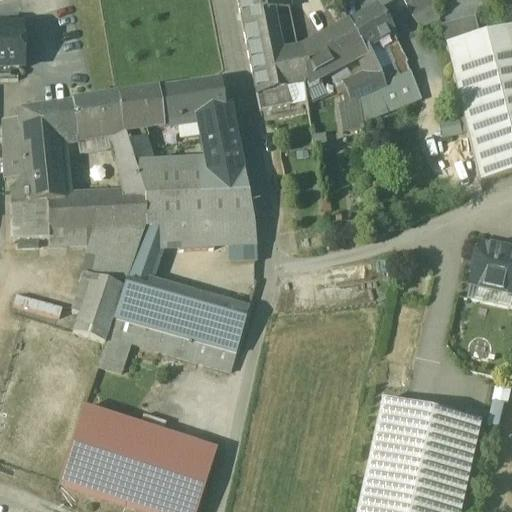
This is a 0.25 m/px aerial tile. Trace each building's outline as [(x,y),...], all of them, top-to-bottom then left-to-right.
[(288,0),(237,0),(257,95),(287,89),(305,85),(299,54),(281,57),(273,13),(290,10),(288,0)] [(432,0),(402,0),(414,19),(436,6),(432,0)] [(377,10),(350,25),(357,41),(361,39),(367,51),(368,52),(369,52),(395,39),(377,10)] [(475,20),(442,28),(447,48),(480,39),(475,20)] [(350,25),(320,43),(339,72),(354,64),(351,59),(360,55),(367,51),(361,39),(357,41),(350,25)] [(0,27),(0,72),(19,72),(22,69),(21,33),(18,31),(7,31),(5,28),(0,27)] [(447,48),(446,48),(481,185),(511,176),(511,31),(480,39),(447,48)] [(395,39),(369,52),(379,74),(385,89),(379,92),(389,114),(421,100),(407,64),(407,63),(395,39)] [(320,43),(301,53),(308,88),(339,72),(320,43)] [(367,51),(360,55),(370,77),(379,74),(369,52),(368,52),(367,51)] [(370,77),(345,87),(351,103),(351,104),(360,100),(379,92),(385,89),(379,74),(370,77)] [(220,85),(158,94),(163,129),(199,123),(201,138),(232,133),(228,111),(225,111),(220,85)] [(287,89),(257,95),(261,113),(291,107),(287,89)] [(158,94),(117,100),(122,135),(123,135),(140,133),(163,129),(158,94)] [(117,100),(56,109),(59,145),(77,142),(77,143),(122,135),(117,100)] [(360,100),(351,104),(351,103),(341,107),(345,134),(361,132),(361,133),(364,133),(364,132),(365,132),(360,100)] [(56,109),(19,115),(20,126),(27,207),(27,208),(46,207),(64,205),(64,204),(59,145),(56,109)] [(20,126),(3,126),(5,183),(23,182),(11,196),(11,209),(27,207),(20,126)] [(153,172),(144,142),(140,133),(123,135),(126,143),(145,200),(160,199),(153,172)] [(235,133),(201,138),(205,170),(153,172),(160,199),(145,200),(146,231),(176,230),(212,229),(252,227),(235,133)] [(145,200),(126,143),(120,145),(118,145),(121,161),(126,201),(145,200)] [(126,201),(64,204),(64,205),(46,207),(46,235),(47,235),(68,235),(146,231),(145,200),(126,201)] [(46,207),(27,208),(27,207),(11,209),(10,244),(47,243),(48,243),(47,235),(46,235),(46,207)] [(252,227),(212,229),(213,254),(256,253),(252,227)] [(212,229),(176,230),(177,255),(213,254),(212,229)] [(176,230),(146,231),(127,285),(114,324),(235,360),(248,314),(149,285),(159,255),(177,255),(176,230)] [(146,231),(68,235),(68,249),(93,249),(84,275),(127,285),(146,231)] [(68,235),(47,235),(48,243),(47,243),(47,249),(68,249),(68,235)] [(511,256),(477,249),(469,288),(511,297),(511,256)] [(127,285),(84,275),(72,315),(79,318),(73,336),(106,347),(108,341),(114,324),(127,285)] [(235,360),(114,324),(108,341),(130,348),(230,377),(235,360)] [(130,348),(108,341),(106,347),(98,371),(121,378),(130,348)] [(487,404),(484,419),(498,422),(502,407),(487,404)] [(460,511),(479,427),(381,405),(357,511),(460,511)] [(197,511),(216,454),(83,411),(59,487),(135,511),(197,511)]
